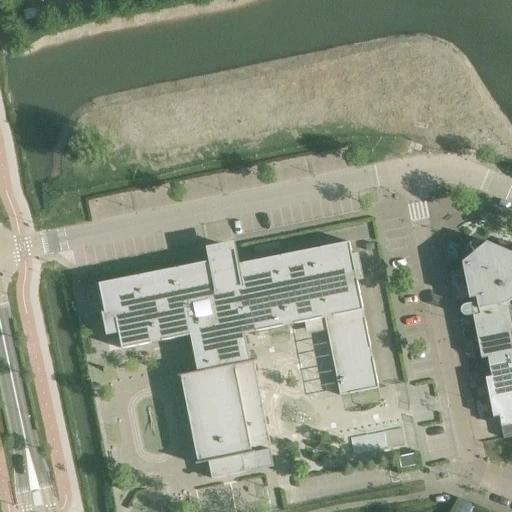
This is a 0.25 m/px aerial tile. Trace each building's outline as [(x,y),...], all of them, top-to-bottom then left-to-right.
[(209,262),(99,284),(105,312),(102,313),(107,336),(119,333),(122,349),(190,336),(198,372),(179,376),(179,377),(181,377),(198,463),(196,463),(196,465),(209,462),(212,479),(246,472),(273,467),(270,450),(253,453),(252,448),(271,444),(254,362),(256,362),(256,361),(251,362),(245,334),(305,323),(308,322),(309,326),(326,323),(327,331),(340,396),(379,388),(358,281),(364,280),(359,254),(353,255),(350,242),(239,265),(237,256),(236,249),(234,249),(210,254),(209,254),(210,262),(209,262)] [(480,248),(476,242),(464,251),(469,257),(462,263),(470,299),(476,298),(480,315),(473,316),(478,339),(511,332),(511,318),(509,303),(511,300),(511,252),(487,242),(480,248)] [(511,332),(478,339),(482,359),(488,358),(490,367),(511,362),(511,332)] [(511,393),(511,362),(490,367),(492,377),(486,378),(490,398),(511,393)] [(511,393),(490,398),(494,418),(500,417),(504,438),(511,436),(511,393)] [(414,454),(399,457),(401,470),(417,466),(414,454)]
